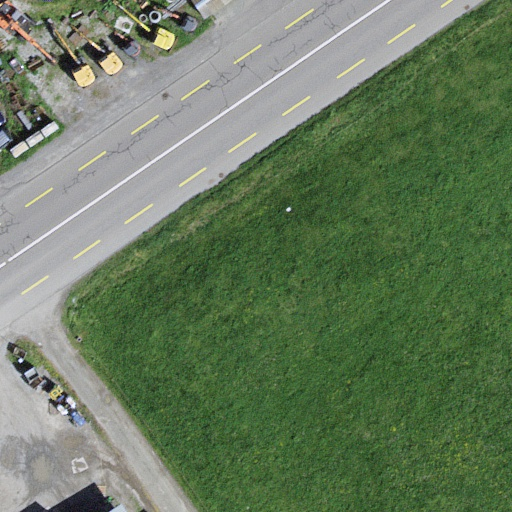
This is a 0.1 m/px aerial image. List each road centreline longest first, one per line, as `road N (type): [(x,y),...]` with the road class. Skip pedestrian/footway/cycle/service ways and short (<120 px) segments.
road 1 (primary): [(0,283),(415,0)]
road 2 (primary): [(350,0),(0,240)]
